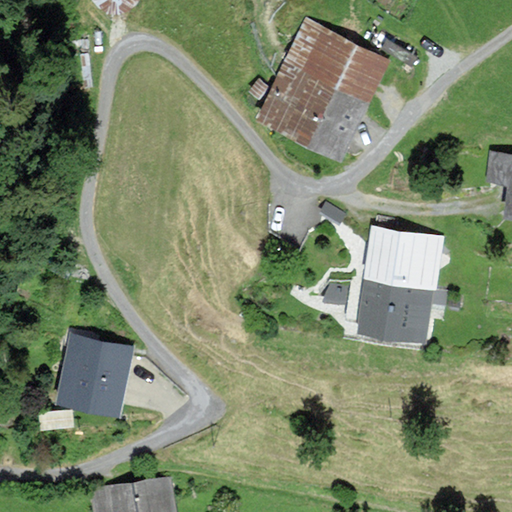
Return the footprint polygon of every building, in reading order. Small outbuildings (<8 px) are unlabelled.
[(386,59),(310,20),(262,115),(338,153),(386,59)] [(511,153),(492,150),(489,176),(511,179),(506,209),(511,209),(511,153)] [(438,235),(374,226),(359,324),(423,333),(438,235)] [(130,345),(73,333),(59,398),(117,410),(130,345)] [(172,511),(165,477),(95,490),(98,511),(172,511)]
